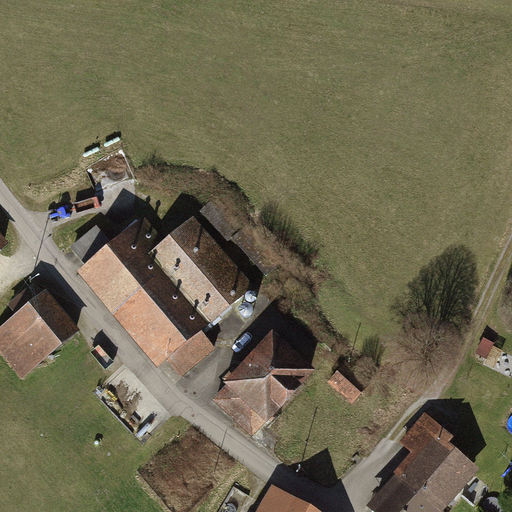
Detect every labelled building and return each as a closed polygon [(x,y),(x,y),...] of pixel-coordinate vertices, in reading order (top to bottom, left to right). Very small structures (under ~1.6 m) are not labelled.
[(216,206),(203,218),(230,249),(243,238),(216,206)] [(173,250),(150,225),(142,232),(138,228),(123,242),(127,246),(115,256),(96,234),(69,258),(89,280),(83,286),(182,395),(218,362),(202,344),(257,295),(196,228),(173,250)] [(0,237),(0,261),(12,252),(0,237)] [(18,326),(0,338),(0,362),(21,391),(81,348),(50,303),(47,305),(38,293),(9,314),(18,326)] [(321,388),(275,348),(225,405),(271,445),(283,431),(287,435),(310,410),(305,406),(321,388)] [(399,484),(431,511),(458,511),(481,486),(453,462),(459,455),(427,426),(402,455),(415,466),(399,484)] [(431,511),(399,484),(374,511),(431,511)] [(294,511),(274,500),(266,511),(294,511)]
